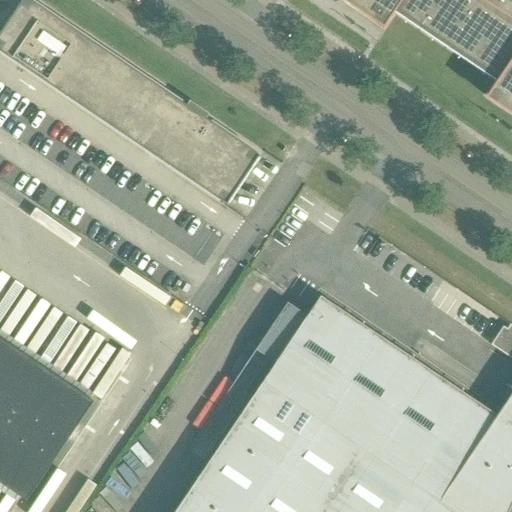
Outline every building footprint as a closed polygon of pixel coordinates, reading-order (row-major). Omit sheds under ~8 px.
[(151,155),(173,170),(174,168),(225,201),(256,156),(241,146),(242,144),(206,119),(209,115),(189,101),(186,106),(29,0),(22,0),(5,26),(4,28),(0,33),(0,52),(143,150),(142,151),(143,152),(144,150),(150,154),(149,156),(151,155)] [(394,13),(423,33),(497,83),(488,96),(485,94),(484,96),(511,114),(511,0),(341,0),(379,26),(383,29),(394,13)] [(509,325),(500,320),(499,321),(438,280),(424,301),(486,342),(496,327),(500,330),(503,326),(506,329),(509,325)] [(507,511),(511,503),(511,392),(496,416),(320,297),(307,316),(287,303),(254,351),(275,364),(174,511),(507,511)] [(511,325),(510,324),(509,325),(506,329),(503,326),(500,330),(490,345),(511,359),(511,325)] [(0,338),(0,483),(26,501),(93,402),(0,338)]
